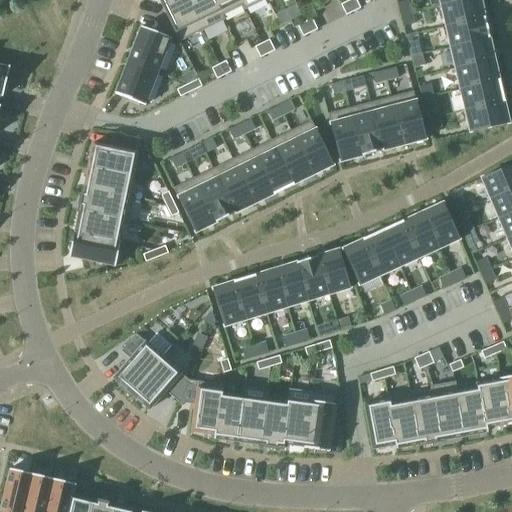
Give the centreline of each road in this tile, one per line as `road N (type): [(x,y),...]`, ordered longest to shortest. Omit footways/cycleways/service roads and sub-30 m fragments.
road 1 (residential): [(511,145),(335,237),(168,288),(39,346)]
road 2 (residential): [(46,363),(126,452),(202,485),(317,498),(391,496)]
road 3 (residential): [(101,0),(44,130),(18,238),(39,346)]
road 4 (residential): [(391,496),(511,475)]
